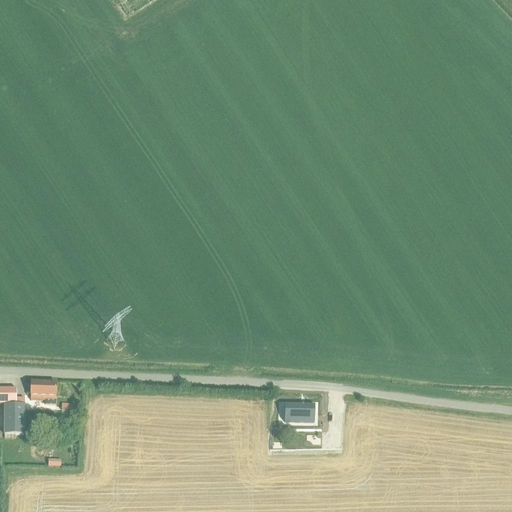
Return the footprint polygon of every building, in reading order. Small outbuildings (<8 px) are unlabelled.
[(55,407),(55,394),(56,384),(31,383),(30,400),(39,401),(45,401),(44,406),(55,407)] [(16,390),(0,389),(0,405),(4,405),(16,405),(16,399),(16,390)] [(316,399),(315,424),(324,424),(325,400),(316,399)] [(62,404),(61,411),(71,412),(72,405),(62,404)] [(16,405),(4,405),(4,436),(14,436),(24,436),(24,405),(16,405)] [(314,406),(286,406),(286,423),(313,424),(314,406)] [(339,411),(330,411),(329,445),(338,445),(339,411)]
